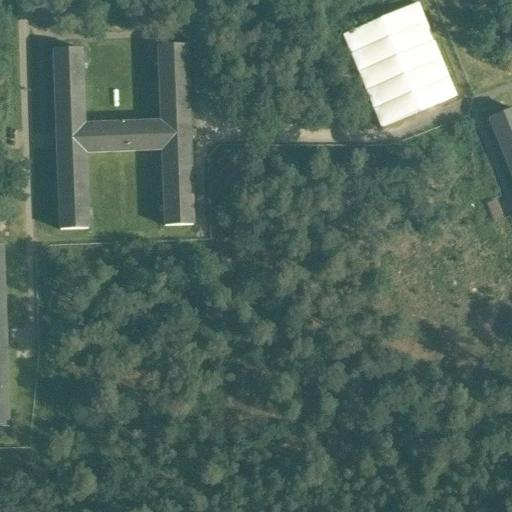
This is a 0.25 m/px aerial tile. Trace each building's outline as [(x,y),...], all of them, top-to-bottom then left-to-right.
[(418,4),(341,36),(380,128),(456,96),(418,4)] [(161,123),(83,126),(80,51),(53,52),(56,125),(55,125),(56,157),(57,157),(60,230),(87,229),(84,153),(162,150),(165,226),(192,225),(189,152),(190,152),(189,120),(188,120),(185,47),(158,48),(161,123)] [(511,109),(489,119),(511,176),(511,109)] [(222,123),(212,124),(213,143),(223,142),(222,123)] [(20,131),(10,131),(11,150),(21,150),(20,131)] [(495,201),(486,204),(493,222),(503,218),(495,201)] [(35,348),(16,348),(17,358),(36,358),(35,348)]
